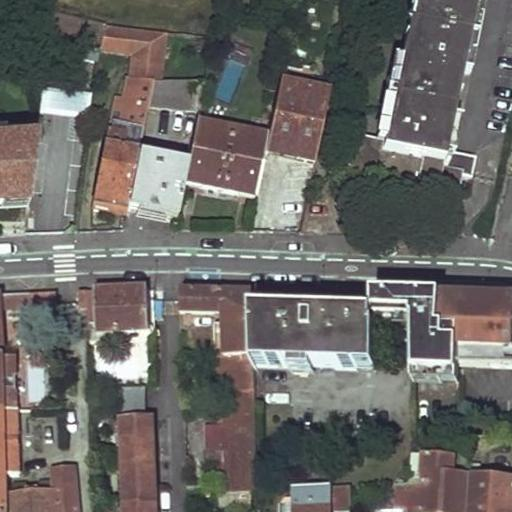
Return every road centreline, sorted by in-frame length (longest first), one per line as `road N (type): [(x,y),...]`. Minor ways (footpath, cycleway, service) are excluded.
road 1 (residential): [(0,267),(174,259),(511,276)]
road 2 (unknown): [(180,511),(174,259)]
